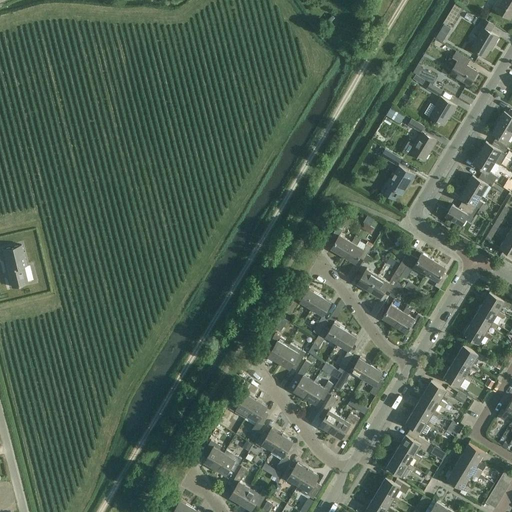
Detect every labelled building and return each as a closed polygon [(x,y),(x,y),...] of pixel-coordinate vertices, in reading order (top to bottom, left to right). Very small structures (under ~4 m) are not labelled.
[(511,0),(496,0),(491,8),(508,17),(511,10),(511,0)] [(475,28),(480,31),(470,48),(484,56),(492,42),(493,43),(499,35),(490,30),(493,25),(481,18),(475,28)] [(439,32),(436,37),(442,41),(446,36),(439,32)] [(449,73),(466,83),(464,87),(466,88),(476,72),(465,65),(468,60),(455,52),(452,57),(457,60),(449,73)] [(417,64),(413,71),(432,82),(436,75),(417,64)] [(439,95),(442,90),(429,83),(426,88),(439,95)] [(440,96),(428,116),(443,124),(449,114),(451,114),(456,106),(440,96)] [(503,110),(497,120),(511,129),(511,109),(510,113),(503,110)] [(420,131),(423,125),(411,118),(407,124),(420,131)] [(511,129),(497,120),(491,131),(496,134),(494,139),(507,146),(510,141),(506,139),(511,129)] [(435,140),(422,132),(414,144),(409,140),(402,151),(408,154),(410,151),(424,160),(435,140)] [(485,140),(479,151),(494,160),(499,163),(508,147),(507,146),(494,139),(491,144),(485,140)] [(397,164),(400,158),(385,149),(381,155),(397,164)] [(479,151),(472,162),(483,168),(480,173),(493,180),(496,175),(488,170),(494,160),(479,151)] [(387,185),(388,186),(384,193),(395,199),(399,192),(401,193),(408,182),(410,183),(414,175),(398,165),(387,185)] [(472,175),(466,185),(480,193),(484,195),(493,180),(480,173),(477,178),(472,175)] [(466,185),(460,195),(463,197),(460,202),(473,209),(476,211),(482,200),(478,198),(480,193),(466,185)] [(452,203),(445,214),(460,223),(464,217),(470,221),(476,211),(473,209),(460,202),(457,207),(452,203)] [(504,205),(500,210),(505,213),(509,208),(504,205)] [(500,222),(505,213),(500,210),(495,219),(500,222)] [(368,216),(364,222),(371,226),(375,220),(368,216)] [(495,231),(500,222),(495,219),(490,228),(495,231)] [(343,229),(337,226),(330,239),(335,242),(332,247),(343,254),(351,240),(340,234),(343,229)] [(489,240),(495,231),(490,228),(484,237),(489,240)] [(351,240),(343,254),(356,261),(359,256),(364,259),(368,253),(372,246),(366,243),(366,244),(363,248),(357,244),(359,240),(354,237),(352,241),(351,240)] [(511,241),(504,237),(499,246),(511,254),(511,241)] [(2,249),(7,269),(11,287),(27,283),(23,266),(26,265),(21,245),(2,249)] [(425,273),(433,259),(421,252),(418,258),(407,251),(400,263),(400,262),(393,274),(398,277),(401,271),(407,275),(413,266),(425,273)] [(445,266),(433,259),(425,273),(437,280),(434,285),(439,288),(447,275),(441,272),(445,266)] [(370,289),(379,274),(367,267),(358,282),(370,289)] [(390,281),(379,274),(370,289),(381,296),(390,281)] [(409,280),(405,286),(414,292),(418,286),(409,280)] [(402,285),(396,281),(389,294),(394,298),(402,285)] [(311,307),(319,294),(313,290),(313,289),(308,286),(299,300),(311,307)] [(489,291),(483,302),(498,311),(498,310),(502,304),(509,308),(511,304),(504,299),(504,300),(489,291)] [(324,297),(319,294),(311,307),(323,314),(331,300),(325,296),(324,297)] [(292,314),(299,301),(294,298),(286,311),(292,314)] [(505,314),(498,310),(498,311),(483,302),(476,312),(492,321),(492,320),(496,314),(503,318),(505,314)] [(394,323),(402,311),(390,303),(382,316),(394,323)] [(402,311),(394,323),(406,330),(409,326),(414,329),(422,316),(417,313),(414,318),(408,314),(410,310),(405,306),(402,311)] [(499,324),(492,320),(492,321),(476,312),(470,322),(485,331),(486,330),(490,324),(496,328),(499,324)] [(322,315),(314,329),(320,333),(323,328),(328,319),(322,315)] [(282,317),(276,327),(281,330),(287,320),(282,317)] [(320,333),(314,342),(320,346),(326,335),(337,341),(345,328),(334,321),(328,332),(323,328),(320,333)] [(493,335),(486,330),(485,331),(470,322),(464,333),(479,342),(483,334),(490,339),(493,335)] [(357,335),(345,328),(337,341),(349,348),(357,335)] [(275,333),(265,350),(270,353),(269,354),(279,360),(289,345),(284,342),(285,339),(275,333)] [(289,345),(279,360),(290,366),(291,365),(296,368),(306,351),(291,341),(289,345)] [(463,344),(456,355),(472,364),(472,363),(476,357),(483,361),(485,357),(478,352),(478,353),(463,344)] [(348,350),(341,361),(346,365),(347,363),(353,354),(348,350)] [(479,367),(472,363),(472,364),(456,355),(450,365),(465,374),(466,373),(470,367),(477,371),(479,367)] [(346,365),(341,374),(347,378),(351,370),(363,377),(370,364),(365,360),(365,359),(360,356),(353,367),(347,363),(346,365)] [(295,389),(305,395),(314,380),(304,374),(311,362),(307,359),(299,372),(304,375),(295,389)] [(370,364),(363,377),(374,384),(369,391),(375,395),(381,384),(376,381),(383,370),(377,366),(376,367),(370,364)] [(473,377),(466,373),(465,374),(450,365),(444,376),(459,385),(464,377),(470,381),(473,377)] [(490,386),(494,380),(489,377),(485,383),(490,386)] [(431,379),(425,390),(440,399),(444,392),(451,396),(453,392),(446,388),(431,379)] [(314,380),(305,395),(316,402),(320,396),(324,399),(332,386),(334,384),(328,380),(327,383),(325,386),(314,380)] [(447,403),(440,399),(425,390),(418,400),(434,410),(434,409),(438,403),(445,407),(445,406),(447,403)] [(466,397),(457,391),(454,396),(463,402),(466,397)] [(245,417),(257,398),(247,392),(243,398),(238,395),(230,408),(245,417)] [(328,410),(320,424),(330,431),(340,415),(334,412),(336,408),(332,406),(336,398),(331,395),(324,407),(328,410)] [(511,415),(511,397),(500,417),(504,419),(508,413),(511,415)] [(268,405),(257,398),(245,417),(246,417),(248,414),(258,420),(253,428),(258,431),(270,413),(265,410),(268,405)] [(352,407),(358,410),(361,402),(356,400),(352,407)] [(441,413),(434,409),(434,410),(418,400),(412,411),(427,420),(428,419),(432,413),(439,417),(441,413)] [(340,415),(330,431),(341,437),(342,435),(347,438),(360,417),(350,411),(346,419),(340,415)] [(435,423),(428,419),(427,420),(412,411),(406,421),(412,425),(409,429),(418,435),(421,431),(426,433),(430,426),(432,427),(435,423)] [(460,425),(452,421),(449,426),(457,430),(460,425)] [(268,424),(256,443),(261,446),(266,449),(268,446),(273,449),(282,433),(268,424)] [(430,443),(418,435),(409,429),(407,434),(406,433),(399,444),(415,453),(415,452),(419,446),(426,450),(430,443)] [(273,449),(271,452),(281,458),(276,466),(281,470),(289,457),(284,454),(293,440),(282,433),(273,449)] [(215,467),(226,449),(224,452),(219,449),(221,446),(211,440),(203,453),(208,455),(204,460),(215,467)] [(247,440),(244,445),(249,449),(253,443),(247,440)] [(468,441),(463,451),(478,460),(482,455),(488,459),(490,455),(468,441)] [(422,456),(415,452),(415,453),(399,444),(393,454),(408,463),(409,462),(413,456),(419,460),(422,456)] [(439,448),(436,452),(442,456),(445,451),(439,448)] [(241,458),(226,449),(215,467),(226,473),(229,468),(233,471),(241,458)] [(475,466),(478,460),(463,451),(457,459),(479,473),(481,469),(475,466)] [(247,452),(244,457),(250,461),(253,455),(247,452)] [(416,467),(409,462),(408,463),(393,454),(387,465),(402,474),(406,467),(413,471),(416,467)] [(479,473),(457,459),(452,468),(468,478),(471,472),(477,476),(478,476),(479,473)] [(298,484),(307,468),(297,462),(293,468),(289,465),(281,478),(286,481),(288,478),(298,484)] [(230,496),(240,502),(249,487),(240,481),(247,469),(241,466),(234,478),(239,481),(230,496)] [(273,467),(270,473),(272,474),(276,477),(279,478),(282,473),(273,467)] [(318,475),(307,468),(298,484),(303,487),(302,490),(313,497),(322,484),(315,480),(318,475)] [(464,484),(468,478),(452,468),(446,478),(461,487),(467,490),(468,491),(470,487),(464,484)] [(511,478),(511,476),(504,471),(501,476),(510,482),(511,478)] [(386,476),(379,487),(394,496),(395,495),(399,489),(405,493),(410,486),(396,478),(394,481),(386,476)] [(510,482),(501,476),(498,481),(507,487),(510,482)] [(421,478),(417,485),(422,488),(426,482),(421,478)] [(276,481),(273,486),(279,489),(282,485),(276,481)] [(507,487),(498,481),(495,486),(504,492),(507,487)] [(504,492),(495,486),(492,491),(501,497),(504,492)] [(260,493),(249,487),(240,502),(251,508),(255,503),(259,505),(267,493),(262,489),(260,493)] [(379,487),(373,497),(388,506),(389,505),(392,499),(399,503),(402,499),(395,495),(394,496),(379,487)] [(501,497),(492,491),(489,496),(498,502),(501,497)] [(307,496),(299,509),(302,511),(304,511),(312,500),(307,496)] [(498,502),(489,496),(485,501),(495,507),(498,502)] [(367,508),(364,511),(384,511),(386,509),(390,511),(393,511),(395,509),(389,505),(388,506),(373,497),(367,508)] [(168,506),(164,511),(187,511),(191,506),(186,503),(187,502),(181,498),(174,509),(168,506)] [(419,499),(414,507),(422,511),(426,503),(419,499)] [(443,511),(447,506),(437,500),(429,511),(443,511)] [(267,511),(273,504),(267,501),(260,511),(267,511)]
